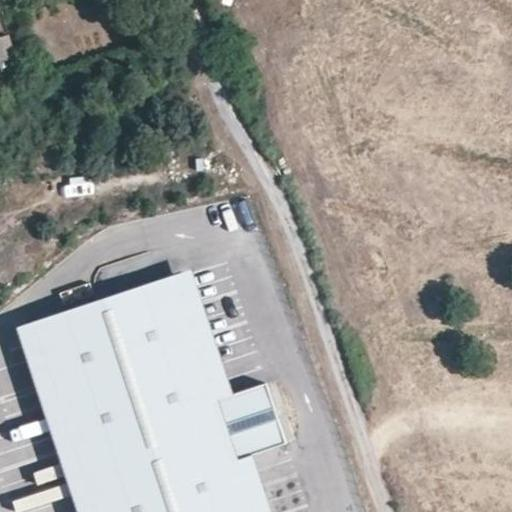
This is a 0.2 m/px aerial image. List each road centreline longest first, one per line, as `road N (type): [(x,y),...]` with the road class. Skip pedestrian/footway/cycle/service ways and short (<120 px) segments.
road 1 (track): [(384,511),(206,0)]
road 2 (track): [(367,462),(378,434),(428,414),(511,414)]
